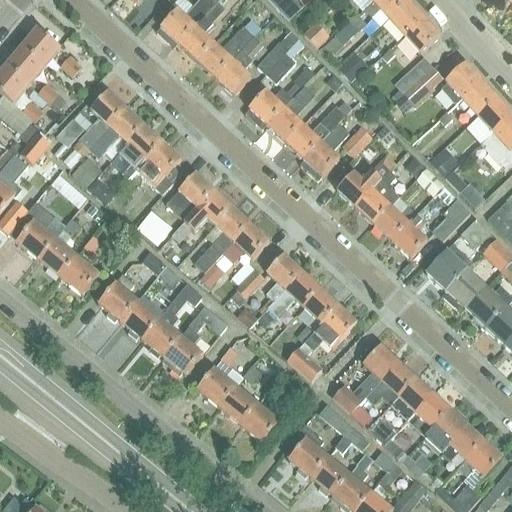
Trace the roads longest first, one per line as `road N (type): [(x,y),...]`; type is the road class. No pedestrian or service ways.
road 1 (residential): [(511,417),(64,0)]
road 2 (residential): [(249,511),(0,299)]
road 3 (secondary): [(0,356),(189,511)]
road 4 (residential): [(113,511),(0,424)]
